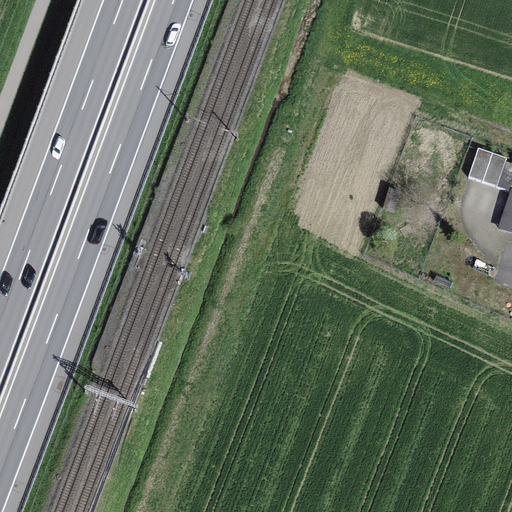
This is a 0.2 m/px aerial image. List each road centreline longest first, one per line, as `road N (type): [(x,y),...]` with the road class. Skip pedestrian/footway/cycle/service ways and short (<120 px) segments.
road 1 (motorway): [(0,465),(173,0)]
road 2 (motorway): [(122,0),(0,330)]
